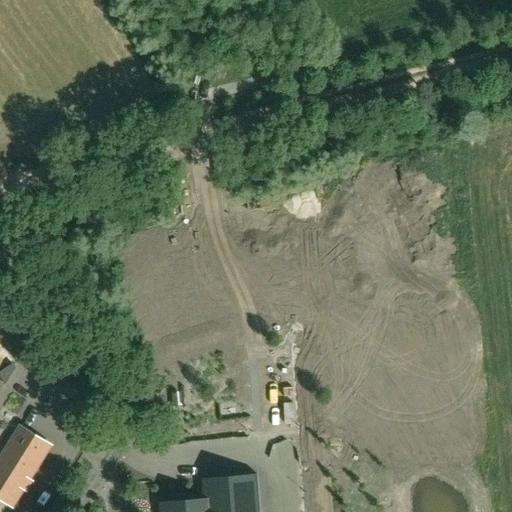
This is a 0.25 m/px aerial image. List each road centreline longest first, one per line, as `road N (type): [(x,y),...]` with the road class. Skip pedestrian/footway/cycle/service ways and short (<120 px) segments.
road 1 (track): [(190,139),(511,56)]
road 2 (unclassified): [(190,139),(0,192)]
